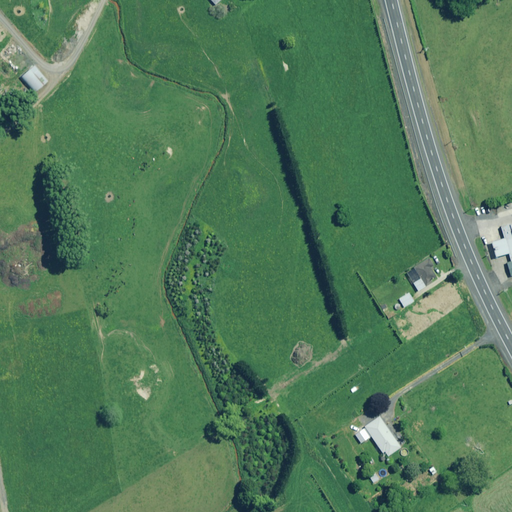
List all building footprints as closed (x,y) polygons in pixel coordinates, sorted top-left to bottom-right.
[(48,82),(34,66),(22,77),(35,93),(48,82)] [(511,259),(511,228),(506,230),(509,243),(497,246),(501,260),(511,258),(511,259)] [(432,264),(429,259),(413,269),(420,279),(413,284),(418,292),(431,283),(430,281),(438,276),(431,265),(432,264)] [(413,302),(408,294),(399,299),(404,308),(413,302)] [(400,448),(379,417),(354,434),(361,444),(371,437),(382,453),(384,452),(388,457),(400,448)]
